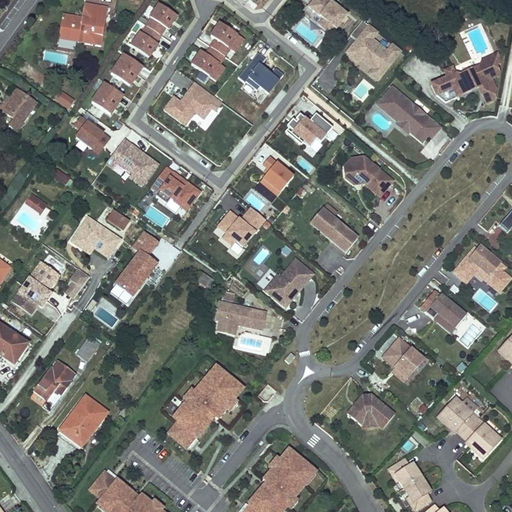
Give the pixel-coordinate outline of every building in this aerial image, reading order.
[(319,25),(332,35),(348,16),(328,0),(314,0),(308,7),(324,19),(319,25)] [(84,4),(82,18),(92,20),(94,6),(84,4)] [(146,27),(160,36),(165,28),(167,30),(177,16),(159,5),(150,18),(151,19),(146,27)] [(92,20),(82,18),(63,15),(59,32),(68,39),(78,40),(78,43),(101,48),(107,8),(94,6),(92,20)] [(370,75),(377,81),(401,51),(392,45),(387,51),(372,39),(377,33),(369,26),(363,21),(350,36),(357,41),(347,54),(357,62),(361,58),(374,69),(370,75)] [(216,40),(211,48),(225,57),(230,50),(235,53),(244,40),(220,23),(211,37),(216,40)] [(155,43),(160,36),(146,27),(142,34),(140,33),(131,47),(148,58),(158,45),(155,43)] [(58,40),(78,43),(78,40),(68,39),(59,32),(58,40)] [(220,64),(225,57),(211,48),(206,55),(201,52),(192,65),(216,81),(225,68),(220,64)] [(266,60),(258,54),(239,79),(245,84),(241,88),(260,104),(268,94),(284,75),(277,70),(272,76),(261,67),(266,60)] [(496,89),(492,80),(498,76),(499,72),(496,65),(500,64),(501,60),(498,54),(496,55),(483,61),(455,73),(453,68),(444,71),(447,77),(431,85),(436,96),(446,103),(479,88),(482,86),(483,90),(482,94),(486,104),(494,101),(496,89)] [(111,74),(130,86),(142,67),(124,55),(111,74)] [(172,81),(188,91),(193,82),(177,73),(172,81)] [(92,103),(110,115),(123,96),(105,83),(92,103)] [(164,110),(185,126),(195,113),(204,119),(212,109),(215,111),(222,103),(195,83),(181,103),(174,98),(164,110)] [(429,118),(413,105),(412,106),(407,102),(408,101),(402,95),(393,88),(378,106),(399,124),(400,122),(411,130),(410,132),(423,143),(428,137),(431,140),(438,131),(426,121),(429,118)] [(3,112),(0,109),(0,120),(1,121),(5,115),(13,121),(9,127),(18,134),(23,126),(22,125),(20,123),(31,107),(34,109),(38,104),(17,89),(8,100),(13,103),(10,107),(8,105),(3,112)] [(63,104),(68,96),(63,93),(58,101),(63,104)] [(68,96),(63,104),(70,109),(75,101),(68,96)] [(13,103),(8,100),(6,98),(0,105),(0,109),(3,112),(8,105),(10,107),(13,103)] [(22,125),(34,109),(31,107),(20,123),(22,125)] [(305,142),(311,147),(316,140),(320,144),(333,129),(318,117),(312,125),(300,115),(296,120),(298,122),(296,125),(293,123),(285,133),(302,146),(305,142)] [(76,138),(98,154),(110,139),(87,123),(81,118),(75,126),(81,131),(76,138)] [(441,128),(429,118),(426,121),(438,131),(441,128)] [(411,130),(400,122),(399,124),(396,127),(406,136),(410,132),(411,130)] [(129,178),(142,187),(158,165),(124,140),(106,164),(113,169),(118,164),(132,174),(129,178)] [(261,183),(278,197),(294,177),(270,157),(263,165),(270,171),(261,183)] [(392,182),(373,166),(371,169),(368,166),(370,163),(365,159),(352,162),(344,168),(346,179),(358,177),(366,184),(366,185),(380,197),(392,182)] [(166,168),(152,186),(160,192),(156,197),(167,204),(170,200),(186,211),(200,193),(166,168)] [(56,170),(51,176),(64,185),(69,179),(56,170)] [(366,184),(358,177),(346,179),(354,186),(366,184)] [(246,198),(263,212),(270,204),(253,190),(246,198)] [(26,203),(31,207),(36,200),(37,199),(32,195),(26,203)] [(36,200),(31,207),(41,215),(46,208),(36,200)] [(236,242),(243,248),(266,220),(251,209),(241,221),(231,213),(218,227),(227,234),(223,239),(232,246),(236,242)] [(358,239),(323,210),(311,224),(347,253),(358,239)] [(511,211),(501,225),(509,232),(511,228),(511,211)] [(125,230),(130,222),(116,212),(110,221),(125,230)] [(108,258),(120,241),(90,218),(73,241),(79,246),(84,240),(94,248),(108,258)] [(131,308),(157,265),(148,260),(159,243),(141,232),(130,250),(135,253),(109,294),(131,308)] [(90,254),(94,248),(84,240),(79,246),(90,254)] [(505,267),(481,247),(478,250),(475,248),(454,273),(467,283),(474,274),(480,268),(490,276),(491,274),(498,280),(493,286),(500,292),(511,278),(502,271),(505,267)] [(299,292),(313,275),(296,261),(282,278),(279,276),(266,291),(284,306),(297,290),(299,292)] [(0,262),(0,282),(10,270),(0,262)] [(498,280),(491,274),(490,276),(480,268),(474,274),(491,288),(493,286),(498,280)] [(12,302),(31,315),(38,306),(41,308),(51,295),(48,292),(55,283),(36,269),(12,302)] [(80,289),(90,277),(79,269),(69,281),(71,282),(80,289)] [(204,274),(197,282),(207,290),(214,282),(204,274)] [(72,300),(80,289),(71,282),(63,293),(72,300)] [(286,308),(299,292),(297,290),(284,306),(286,308)] [(223,294),(224,303),(234,303),(234,294),(223,294)] [(467,317),(440,295),(425,314),(434,321),(439,315),(456,329),(467,317)] [(263,331),(266,313),(220,304),(217,322),(220,323),(218,333),(237,337),(239,326),(263,331)] [(0,325),(0,355),(15,366),(28,344),(0,325)] [(89,338),(77,355),(87,363),(99,346),(89,338)] [(407,378),(424,359),(399,338),(393,346),(394,348),(393,350),(391,349),(383,358),(395,368),(407,378)] [(511,338),(511,339),(511,338),(505,345),(505,346),(499,353),(506,359),(508,356),(511,359),(511,338)] [(295,358),(291,354),(285,361),(289,365),(295,358)] [(52,366),(35,389),(49,400),(56,391),(62,396),(72,382),(71,381),(75,375),(57,362),(53,368),(52,366)] [(212,378),(220,369),(216,366),(208,375),(212,378)] [(407,378),(395,368),(391,372),(404,383),(407,378)] [(235,399),(244,388),(220,369),(212,378),(208,375),(204,380),(197,389),(189,399),(181,408),(185,411),(176,421),(178,422),(168,434),(187,449),(188,448),(196,438),(196,437),(198,439),(208,426),(196,416),(199,411),(202,407),(215,417),(218,420),(227,409),(235,399)] [(189,399),(197,389),(194,386),(186,396),(189,399)] [(49,400),(35,389),(33,392),(47,403),(49,400)] [(396,415),(372,395),(363,396),(348,414),(363,426),(368,421),(372,420),(378,425),(384,429),(396,415)] [(60,431),(82,448),(108,413),(85,396),(60,431)] [(230,412),(238,402),(235,399),(227,409),(230,412)] [(464,438),(480,420),(474,414),(472,417),(462,408),(464,405),(457,399),(451,406),(450,405),(444,412),(445,413),(439,420),(446,426),(448,423),(458,432),(464,438)] [(474,414),(464,405),(462,408),(472,417),(474,414)] [(208,426),(215,417),(202,407),(199,411),(196,416),(208,426)] [(176,421),(185,411),(181,408),(173,418),(176,421)] [(378,425),(372,420),(368,421),(363,426),(363,429),(378,427),(378,425)] [(485,425),(480,420),(464,438),(469,443),(480,452),(478,454),(484,460),(490,453),(491,454),(497,447),(497,446),(502,440),(496,434),(494,436),(483,427),(485,425)] [(458,432),(448,423),(446,426),(456,435),(458,432)] [(496,434),(485,425),(483,427),(494,436),(496,434)] [(191,450),(199,441),(196,438),(188,448),(191,450)] [(478,454),(480,452),(469,443),(467,445),(478,454)] [(298,494),(309,481),(305,478),(313,468),(289,449),(280,460),(272,469),(263,480),(266,483),(279,493),(275,497),(272,501),(259,491),(249,504),(250,505),(250,506),(244,511),(277,511),(278,511),(279,511),(283,511),(290,504),(298,494)] [(272,469),(280,460),(277,457),(269,467),(272,469)] [(418,470),(415,473),(411,467),(407,461),(391,471),(395,478),(398,477),(401,482),(406,490),(424,479),(418,470)] [(309,481),(317,471),(313,468),(305,478),(309,481)] [(118,478),(109,470),(106,473),(116,481),(118,478)] [(162,511),(152,504),(141,494),(139,497),(129,510),(125,507),(120,503),(131,491),(118,480),(117,481),(116,481),(106,473),(105,472),(90,490),(101,500),(100,501),(110,509),(107,511),(162,511)] [(429,495),(426,490),(429,487),(424,479),(406,490),(412,498),(415,504),(413,505),(417,511),(433,502),(429,495)] [(279,493),(266,483),(259,491),(272,501),(275,497),(279,493)] [(129,510),(139,497),(131,491),(120,503),(125,507),(129,510)] [(293,507),(301,497),(298,494),(290,504),(293,507)] [(165,509),(155,500),(152,504),(162,511),(165,509)] [(107,511),(110,509),(100,501),(97,505),(106,511),(107,511)] [(244,511),(250,506),(246,503),(239,511),(244,511)]
